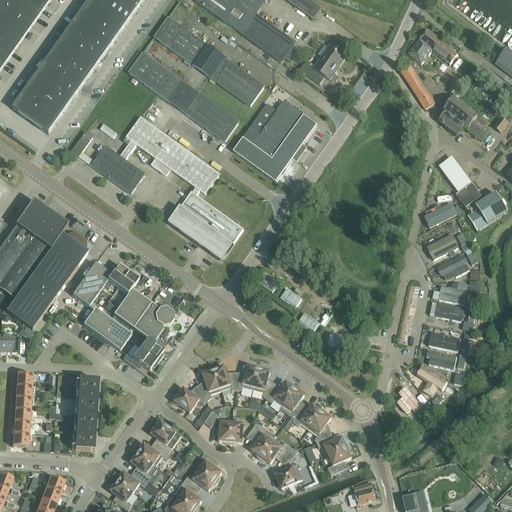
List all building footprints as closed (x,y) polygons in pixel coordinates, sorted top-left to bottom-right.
[(0,0),(0,5),(14,15),(23,2),(19,0),(0,0)] [(90,0),(12,110),(48,136),(145,0),(90,0)] [(50,2),(46,0),(24,0),(23,2),(41,15),(50,2)] [(192,0),(281,64),(295,45),(256,17),(268,0),(284,0),(313,20),(321,9),(307,0),(192,0)] [(41,15),(23,2),(14,15),(32,28),(41,15)] [(0,24),(5,28),(14,15),(0,5),(0,24)] [(32,28),(14,15),(5,28),(23,41),(32,28)] [(154,39),(250,108),(264,89),(168,20),(154,39)] [(23,41),(5,28),(0,34),(0,43),(14,53),(23,41)] [(457,56),(456,55),(438,41),(438,40),(428,32),(409,56),(422,66),(431,54),(432,52),(450,66),(457,56)] [(229,41),(226,46),(238,54),(241,48),(229,41)] [(0,43),(0,62),(4,66),(14,53),(0,43)] [(320,87),(325,79),(329,82),(346,57),(331,46),(315,68),(306,62),(299,72),(320,87)] [(511,49),(510,48),(503,58),(497,66),(511,77),(510,78),(511,79),(511,49)] [(129,75),(224,143),(238,124),(143,55),(129,75)] [(409,67),(401,73),(400,73),(425,111),(434,105),(409,67)] [(484,129),(488,123),(487,122),(480,117),(479,118),(454,99),(443,113),(445,115),(439,123),(457,137),(463,129),(468,132),(477,139),(482,143),(490,133),(484,129)] [(317,127),(313,124),(304,117),(303,117),(284,104),(277,114),(267,106),(233,153),(276,184),(292,161),(296,164),(307,150),(303,146),(317,127)] [(501,134),(508,125),(499,118),(492,128),(501,134)] [(120,159),(125,162),(136,147),(156,161),(151,167),(166,178),(170,171),(195,189),(181,209),(180,209),(168,225),(222,264),(234,247),(233,246),(243,231),(196,198),(200,192),(205,196),(219,176),(141,120),(127,139),(131,143),(120,159)] [(112,142),(117,135),(103,124),(97,132),(112,142)] [(72,154),(79,159),(93,139),(86,134),(72,154)] [(105,148),(91,168),(131,196),(144,177),(125,162),(120,159),(105,148)] [(458,192),(469,184),(452,160),(440,169),(458,192)] [(339,176),(342,171),(330,164),(327,169),(339,176)] [(500,202),(496,195),(479,206),(476,201),(480,198),(471,186),(457,197),(470,216),(467,218),(478,233),(508,214),(503,207),(500,202)] [(0,284),(50,215),(33,203),(24,215),(15,228),(0,249),(0,284)] [(451,207),(423,219),(429,232),(456,219),(451,207)] [(458,217),(463,215),(458,208),(454,210),(458,217)] [(52,216),(50,215),(0,284),(0,290),(14,300),(49,251),(50,252),(68,227),(52,216)] [(463,235),(457,238),(472,267),(477,264),(463,235)] [(6,314),(24,327),(32,332),(88,255),(84,252),(66,239),(62,236),(6,314)] [(457,251),(451,239),(427,251),(433,263),(457,251)] [(253,259),(257,245),(251,243),(247,257),(253,259)] [(467,269),(468,268),(463,259),(437,272),(442,280),(451,275),(455,282),(469,275),(467,269)] [(117,290),(130,272),(123,267),(122,269),(119,266),(111,277),(95,265),(72,297),(88,309),(104,287),(109,290),(112,286),(117,290)] [(130,272),(117,290),(127,297),(114,316),(133,330),(151,305),(150,297),(142,299),(132,291),(139,281),(136,279),(137,277),(130,272)] [(472,280),(480,279),(480,272),(472,272),(472,280)] [(273,294),(280,285),(265,274),(258,284),(273,294)] [(465,306),(467,295),(441,290),(439,300),(465,306)] [(303,301),(288,291),(281,300),(296,311),(303,301)] [(470,310),(469,314),(467,324),(473,326),(473,324),(475,325),(481,326),(483,314),(476,313),(477,307),(479,297),(473,296),(471,306),(470,310)] [(434,322),(460,327),(465,306),(439,300),(434,322)] [(427,313),(433,315),(436,304),(430,302),(427,313)] [(159,311),(151,305),(133,330),(147,341),(140,351),(158,364),(163,357),(161,355),(164,352),(153,345),(163,331),(162,329),(170,327),(174,321),(173,314),(167,309),(159,311)] [(95,310),(83,327),(120,353),(131,336),(95,310)] [(320,326),(305,315),(298,325),(313,336),(320,326)] [(18,335),(30,344),(31,344),(37,336),(32,332),(24,327),(18,335)] [(349,338),(331,334),(328,346),(346,350),(349,338)] [(458,350),(460,342),(432,335),(428,350),(453,356),(454,349),(458,350)] [(0,338),(0,355),(11,356),(11,354),(17,354),(18,339),(0,338)] [(468,347),(462,346),(460,356),(466,357),(468,347)] [(158,364),(140,351),(133,360),(127,356),(123,361),(135,370),(139,365),(149,372),(151,369),(153,371),(158,364)] [(453,374),(457,361),(428,354),(426,361),(430,362),(428,368),(453,374)] [(459,359),(457,370),(463,371),(466,361),(459,359)] [(243,378),(236,379),(237,393),(242,392),(242,390),(253,392),(259,369),(256,368),(252,369),(248,367),(245,379),(243,378)] [(237,393),(236,379),(229,379),(228,379),(224,368),(219,370),(216,370),(213,370),(221,394),(231,390),(232,393),(237,393)] [(263,370),(259,369),(253,392),(263,395),(262,399),(266,402),(274,390),(267,385),(270,373),(265,372),(263,370)] [(221,394),(213,370),(209,372),(207,374),(202,376),(206,387),(205,388),(199,392),(208,403),(211,400),(210,397),(221,394)] [(447,388),(422,371),(417,379),(428,387),(422,396),(432,402),(438,393),(442,396),(447,388)] [(454,375),(453,387),(462,389),(464,376),(454,375)] [(32,389),(33,377),(17,376),(16,388),(32,389)] [(98,383),(79,382),(75,452),(94,454),(98,383)] [(274,390),(266,402),(271,405),(273,403),(281,409),(282,409),(296,389),(293,387),(290,387),(286,384),(279,393),(274,390)] [(426,403),(409,384),(399,393),(416,412),(426,403)] [(32,389),(16,388),(15,400),(31,401),(32,389)] [(282,409),(281,409),(280,411),(294,422),(301,413),(303,410),(298,407),(304,397),(300,394),(299,392),(298,390),(297,390),(296,389),(282,409)] [(208,403),(199,392),(194,396),(193,397),(183,390),(180,394),(178,396),(176,398),(175,399),(176,400),(174,404),(190,415),(199,402),(204,406),(208,403)] [(440,397),(432,403),(436,408),(444,402),(440,397)] [(15,400),(14,412),(31,413),(31,401),(15,400)] [(294,422),(292,424),(298,428),(300,426),(308,432),(323,412),(320,410),(316,410),(312,407),(305,416),(301,413),(294,422)] [(260,413),(269,419),(272,414),(263,408),(260,413)] [(417,416),(421,420),(429,414),(425,409),(417,416)] [(31,413),(14,412),(14,424),(30,425),(31,413)] [(325,414),(323,412),(308,432),(317,438),(314,442),(316,445),(328,439),(324,430),(331,420),(327,417),(325,414)] [(204,425),(211,430),(219,418),(212,413),(204,425)] [(157,448),(168,456),(175,447),(170,444),(176,434),(160,423),(158,426),(156,425),(155,427),(154,429),(154,432),(151,436),(160,443),(157,448)] [(14,424),(13,436),(29,437),(30,425),(14,424)] [(230,447),(232,425),(220,424),(219,444),(223,444),(227,446),(230,447)] [(232,425),(230,447),(234,446),(237,445),(242,446),(243,426),(232,425)] [(253,440),(261,428),(256,425),(248,436),(253,440)] [(261,428),(253,440),(258,443),(251,453),(255,456),(257,459),(260,461),(274,441),(276,439),(261,428)] [(29,437),(13,436),(12,448),(28,449),(29,437)] [(43,454),(50,455),(50,454),(51,438),(45,438),(45,445),(44,445),(43,452),(39,452),(39,454),(43,454)] [(328,439),(316,445),(318,451),(321,449),(326,460),(328,458),(348,449),(346,446),(344,444),(341,439),(331,444),(328,439)] [(274,441),(260,461),(263,463),(266,463),(270,466),(277,456),(282,460),(290,449),(284,445),(283,447),(274,441)] [(138,452),(136,454),(156,468),(162,459),(165,461),(168,456),(157,448),(153,453),(144,446),(141,450),(138,452)] [(297,454),(290,449),(282,460),(289,465),(297,454)] [(328,458),(333,468),(327,470),(331,478),(344,472),(340,465),(351,460),(349,456),(349,452),(348,449),(328,458)] [(156,468),(136,454),(134,457),(133,461),(131,465),(140,471),(137,476),(148,484),(152,479),(150,477),(156,468)] [(216,463),(204,455),(200,460),(205,464),(199,473),(217,485),(218,482),(219,479),(222,475),(212,468),(216,463)] [(280,488),(282,491),(302,482),(298,472),(300,470),(298,466),(275,477),(277,481),(277,484),(278,487),(278,489),(280,488)] [(217,485),(199,473),(193,482),(188,478),(184,483),(195,491),(199,487),(208,493),(211,490),(214,488),(217,485)] [(33,478),(31,485),(36,487),(41,474),(33,474),(31,478),(33,478)] [(118,480),(115,483),(133,495),(140,486),(145,490),(148,484),(137,476),(133,481),(124,474),(121,478),(118,480)] [(0,475),(0,490),(8,493),(13,481),(0,475)] [(50,479),(46,490),(61,496),(65,485),(50,479)] [(133,495),(115,483),(114,486),(113,489),(110,493),(120,500),(116,505),(126,511),(128,511),(132,507),(127,504),(133,495)] [(195,491),(184,483),(174,498),(178,502),(179,501),(194,511),(197,511),(198,510),(199,507),(201,503),(192,496),(195,491)] [(360,508),(376,503),(371,485),(354,491),(360,508)] [(0,490),(0,506),(3,507),(15,511),(16,511),(18,511),(19,508),(8,504),(9,501),(6,500),(8,493),(0,490)] [(46,490),(41,502),(56,507),(61,496),(46,490)] [(419,511),(415,495),(403,497),(403,498),(405,511),(419,511)] [(485,511),(493,504),(485,495),(468,511),(485,511)] [(194,511),(179,501),(178,502),(172,510),(167,507),(164,511),(163,511),(194,511)] [(41,502),(37,511),(54,511),(56,507),(41,502)]
